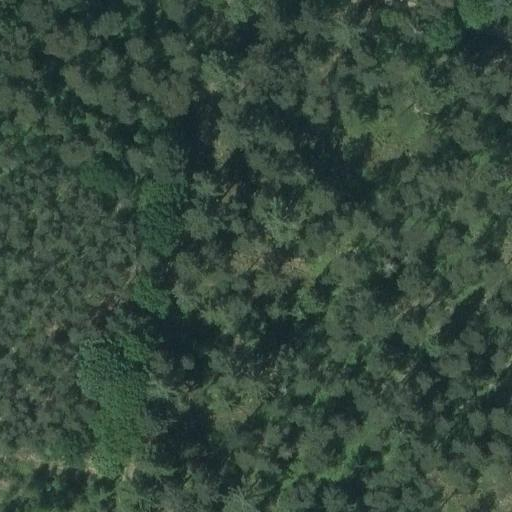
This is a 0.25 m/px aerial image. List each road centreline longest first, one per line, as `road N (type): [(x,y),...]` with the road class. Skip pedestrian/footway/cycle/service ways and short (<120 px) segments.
road 1 (track): [(221,0),(116,511)]
road 2 (track): [(384,0),(511,35)]
